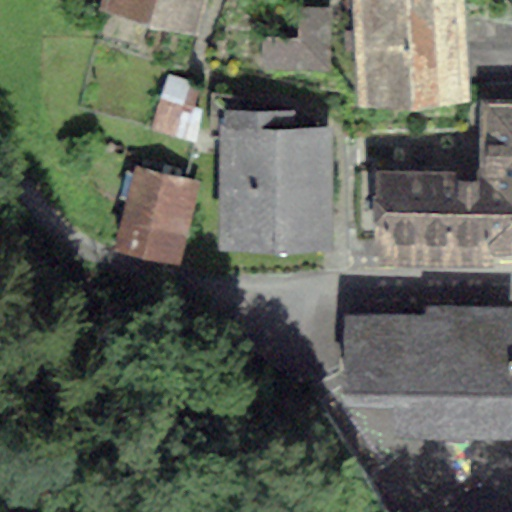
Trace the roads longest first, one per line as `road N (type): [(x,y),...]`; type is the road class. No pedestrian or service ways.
road 1 (residential): [(511,277),(214,285)]
road 2 (track): [(214,285),(120,265),(69,239),(27,201),(0,160)]
